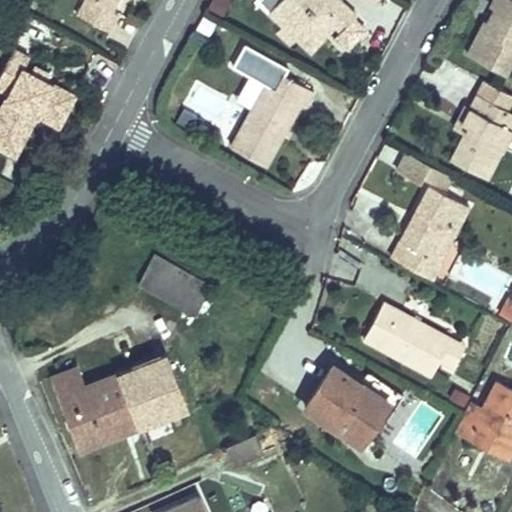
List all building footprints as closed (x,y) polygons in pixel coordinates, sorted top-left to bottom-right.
[(85,0),(79,13),(108,29),(118,10),(112,7),(115,0),(85,0)] [(295,40),(297,43),(307,52),(336,23),(341,28),(352,17),(335,0),(279,0),(267,12),(282,27),(285,30),(290,29),(295,34),(295,40)] [(488,20),(484,29),(480,27),(467,51),(504,71),(511,55),(511,0),(491,0),(490,4),(495,7),(488,20)] [(484,29),(488,20),(485,18),(480,27),(484,29)] [(290,29),(285,30),(282,27),(276,33),(291,48),(297,43),(295,40),(295,34),(290,29)] [(64,113),(75,93),(45,76),(33,69),(24,65),(29,55),(13,46),(0,71),(0,85),(9,91),(0,106),(0,130),(15,138),(20,127),(26,130),(37,112),(47,117),(54,106),(64,113)] [(36,63),(33,69),(45,76),(48,70),(36,63)] [(257,84),(263,87),(230,148),(265,167),(298,105),(304,108),(312,93),(266,68),(257,84)] [(507,107),(511,97),(511,93),(487,80),(481,92),(507,107)] [(489,176),(511,134),(511,109),(507,107),(481,92),(473,106),(479,109),(471,125),(453,157),(489,176)] [(479,109),(473,106),(468,103),(459,118),(471,125),(479,109)] [(47,117),(58,123),(64,113),(54,106),(47,117)] [(15,138),(0,130),(0,144),(14,152),(26,130),(20,127),(15,138)] [(407,150),(398,169),(421,181),(424,175),(444,186),(451,174),(407,150)] [(430,252),(441,258),(470,205),(429,183),(414,211),(420,214),(414,223),(409,220),(390,255),(420,270),(430,252)] [(420,214),(414,211),(409,220),(414,223),(420,214)] [(430,252),(420,270),(432,277),(441,258),(430,252)] [(212,284),(154,253),(138,282),(196,314),(212,284)] [(433,373),(438,363),(453,336),(384,298),(364,336),(433,373)] [(499,313),(511,319),(511,302),(506,299),(499,313)] [(451,370),(466,343),(453,336),(438,363),(451,370)] [(85,384),(78,366),(53,376),(80,448),(186,407),(165,353),(85,384)] [(374,433),(401,393),(363,368),(355,379),(329,362),(301,404),(357,441),(366,428),(374,433)] [(511,389),(496,381),(481,410),(468,403),(465,409),(455,428),(484,443),(486,438),(510,450),(511,445),(511,389)] [(262,451),(254,433),(227,445),(236,463),(262,451)] [(484,443),(508,455),(510,450),(486,438),(484,443)] [(206,511),(200,497),(166,511),(206,511)]
